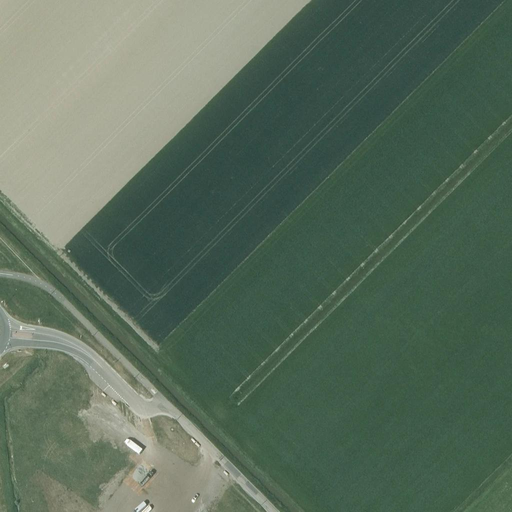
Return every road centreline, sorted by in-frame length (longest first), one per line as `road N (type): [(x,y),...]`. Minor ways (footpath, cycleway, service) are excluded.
road 1 (unclassified): [(271,511),(163,402)]
road 2 (unclassified): [(57,339),(90,357),(139,404),(163,402)]
